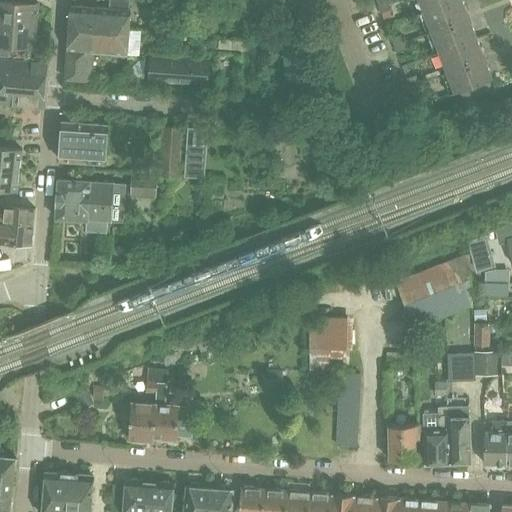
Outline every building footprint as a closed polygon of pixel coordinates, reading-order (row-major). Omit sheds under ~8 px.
[(3,0),(0,0),(0,4),(0,21),(37,25),(39,3),(3,0)] [(71,5),(70,19),(89,20),(89,24),(109,26),(109,28),(129,29),(131,0),(109,0),(109,7),(71,5)] [(258,0),(258,6),(265,6),(303,9),(303,0),(258,0)] [(420,0),(456,91),(460,89),(464,99),(494,88),(490,78),(493,77),(463,0),(420,0)] [(389,1),(379,4),(382,12),(391,8),(389,1)] [(70,19),(68,49),(94,51),(128,53),(129,29),(109,28),(109,26),(89,24),(89,20),(70,19)] [(0,55),(10,56),(11,48),(19,48),(19,45),(35,47),(37,25),(0,21),(0,55)] [(392,38),(395,44),(404,41),(402,34),(392,38)] [(219,38),(218,48),(229,49),(230,39),(219,38)] [(407,49),(404,41),(395,44),(397,52),(407,49)] [(285,71),(307,70),(306,48),(284,49),(285,71)] [(94,51),(68,49),(66,78),(92,79),(94,51)] [(210,58),(151,54),(149,81),(209,85),(210,58)] [(0,103),(44,107),(45,85),(47,64),(0,59),(0,103)] [(407,78),(410,85),(420,81),(417,74),(407,78)] [(422,89),(420,81),(410,85),(413,92),(422,89)] [(421,115),(436,110),(433,100),(418,105),(421,115)] [(106,162),(109,124),(64,121),(61,158),(106,162)] [(180,176),(183,126),(163,125),(159,175),(180,176)] [(0,167),(20,170),(23,149),(0,145),(0,137),(0,167)] [(186,156),(206,157),(207,149),(203,149),(187,148),(186,148),(186,156)] [(0,188),(17,191),(20,170),(0,167),(0,188)] [(157,196),(158,175),(133,174),(131,195),(157,196)] [(57,217),(87,219),(86,230),(108,231),(108,219),(111,219),(114,183),(91,181),(91,180),(59,178),(57,217)] [(36,207),(35,207),(5,205),(5,214),(0,213),(0,223),(4,224),(4,221),(34,223),(36,207)] [(4,224),(0,223),(0,241),(33,244),(34,223),(4,221),(4,224)] [(396,280),(415,328),(473,305),(470,251),(396,280)] [(0,262),(0,276),(21,273),(19,260),(0,262)] [(497,282),(497,269),(494,269),(485,271),(485,282),(497,282)] [(487,294),(488,282),(473,281),(473,293),(487,294)] [(313,297),(312,316),(310,316),(311,370),(340,371),(336,444),(358,445),(362,372),(343,371),(343,370),(345,370),(350,369),(350,348),(353,348),(353,316),(349,316),(349,297),(313,297)] [(474,321),(486,320),(486,309),(474,309),(474,321)] [(491,321),(475,321),(475,346),(491,346),(491,321)] [(198,342),(202,352),(219,345),(215,336),(198,342)] [(417,350),(388,350),(388,368),(417,368),(417,350)] [(497,350),(474,351),(475,375),(497,374),(497,350)] [(511,364),(511,350),(503,350),(502,364),(511,364)] [(473,376),(472,352),(448,353),(449,378),(473,376)] [(156,391),(157,381),(157,378),(158,367),(149,367),(147,391),(156,391)] [(168,379),(169,368),(158,367),(157,378),(168,379)] [(266,388),(282,389),(283,371),(267,370),(266,388)] [(447,395),(447,380),(435,380),(435,395),(447,395)] [(157,381),(156,391),(155,403),(166,404),(168,382),(157,381)] [(75,393),(80,408),(93,404),(87,389),(75,393)] [(129,438),(152,439),(155,403),(132,401),(132,403),(123,403),(122,417),(130,418),(129,438)] [(155,403),(152,439),(154,439),(154,437),(176,439),(176,435),(193,436),(195,409),(178,408),(179,405),(166,404),(155,403)] [(427,462),(450,460),(450,427),(450,416),(454,416),(453,405),(438,406),(439,427),(425,428),(427,462)] [(450,427),(450,460),(472,459),(470,415),(454,416),(450,416),(450,427)] [(494,420),(494,430),(486,430),(485,462),(507,462),(509,420),(494,420)] [(416,437),(420,437),(420,423),(390,424),(391,460),(416,459),(416,437)] [(0,454),(0,509),(12,510),(16,456),(0,454)] [(43,511),(66,511),(70,473),(46,472),(43,511)] [(70,473),(66,511),(91,511),(94,475),(70,473)] [(147,511),(150,481),(138,480),(136,478),(131,478),(129,479),(127,479),(124,511),(147,511)] [(163,482),(150,481),(147,511),(172,511),(174,483),(172,482),(170,481),(165,480),(163,482)] [(206,511),(209,486),(200,486),(199,482),(192,482),(190,485),(187,485),(184,511),(206,511)] [(231,488),(229,484),(222,484),(220,487),(209,486),(206,511),(231,511),(234,488),(231,488)] [(239,511),(262,511),(265,487),(242,486),(239,511)] [(265,487),(262,511),(286,511),(288,489),(265,487)] [(307,511),(309,491),(288,489),(286,511),(307,511)] [(331,511),(333,493),(309,491),(307,511),(331,511)] [(333,493),(331,511),(353,511),(355,494),(333,493)] [(376,511),(377,496),(355,494),(353,511),(376,511)] [(377,496),(376,511),(400,511),(402,498),(377,496)] [(402,498),(400,511),(422,511),(423,499),(402,498)] [(444,511),(445,501),(423,499),(422,511),(444,511)] [(445,501),(444,511),(467,511),(469,503),(445,501)] [(469,503),(467,511),(490,511),(491,505),(469,503)]
